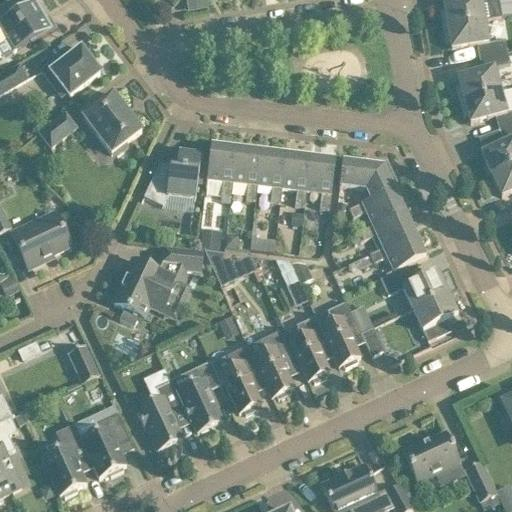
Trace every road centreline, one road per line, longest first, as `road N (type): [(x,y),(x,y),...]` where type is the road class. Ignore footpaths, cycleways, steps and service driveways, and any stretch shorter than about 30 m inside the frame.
road 1 (residential): [(170,507),(487,359),(501,346),(501,317)]
road 2 (residential): [(412,128),(179,97),(147,52)]
road 3 (residential): [(147,52),(392,11)]
road 4 (residential): [(501,317),(412,128)]
road 5 (residential): [(0,347),(37,330),(71,299),(100,268),(120,226)]
